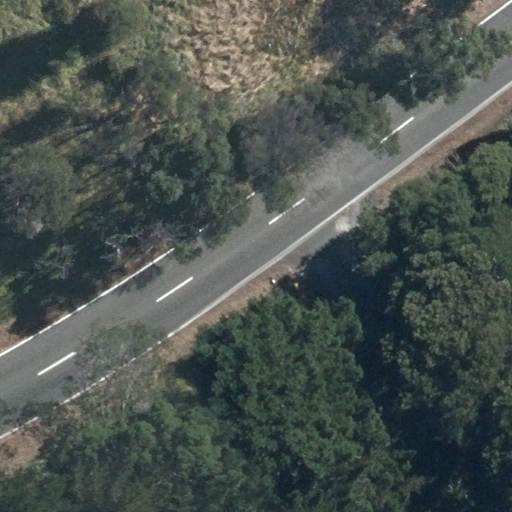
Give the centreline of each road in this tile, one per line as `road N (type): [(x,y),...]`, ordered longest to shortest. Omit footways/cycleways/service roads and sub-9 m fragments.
road 1 (unclassified): [(511,21),(311,187),(0,374)]
road 2 (unknown): [(311,187),(511,472)]
